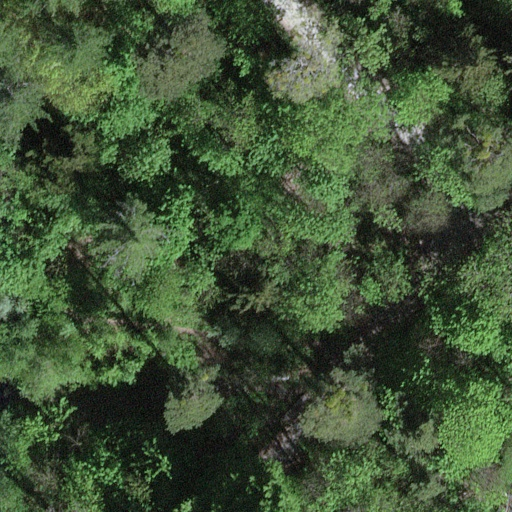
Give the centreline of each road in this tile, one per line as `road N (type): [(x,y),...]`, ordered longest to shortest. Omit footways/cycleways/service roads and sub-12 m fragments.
road 1 (track): [(485,201),(323,415),(212,511)]
road 2 (track): [(290,0),(485,201),(511,188)]
